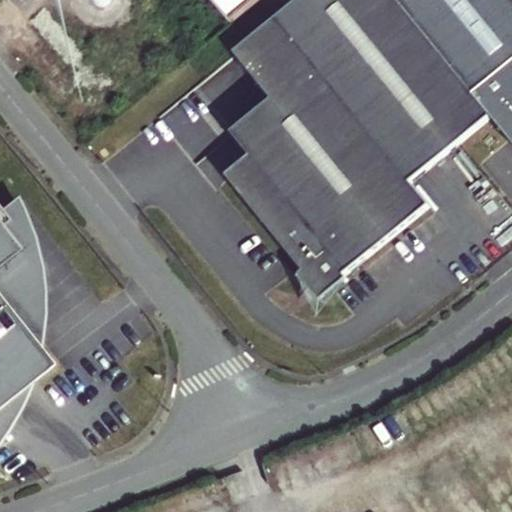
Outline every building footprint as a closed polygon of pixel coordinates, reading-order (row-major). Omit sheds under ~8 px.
[(215,0),(234,23),(262,0),(215,0)] [(495,116),(400,0),(303,0),(239,52),(276,99),(235,132),(255,155),(230,175),(308,271),(304,274),(325,299),(352,278),(348,274),(434,205),(414,182),(495,116)] [(511,0),(400,0),(495,116),(511,136),(511,0)] [(0,445),(2,443),(9,433),(15,424),(21,414),(26,403),(31,393),(35,382),(57,365),(44,348),(47,329),(49,310),(49,290),(47,271),(28,248),(25,250),(6,228),(14,221),(6,213),(0,204),(0,445)] [(6,213),(14,221),(6,228),(25,250),(28,248),(47,271),(46,262),(43,254),(34,232),(23,213),(18,204),(6,213)]
